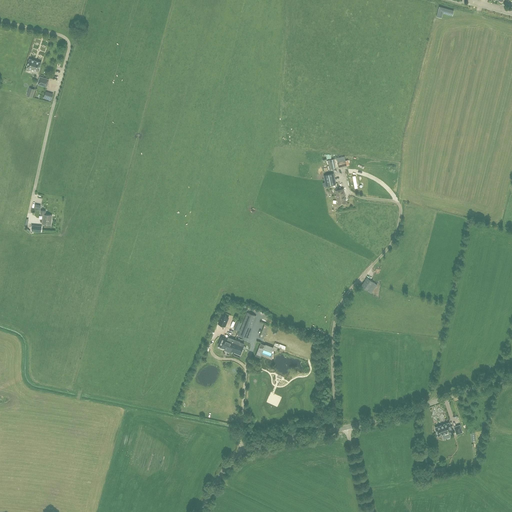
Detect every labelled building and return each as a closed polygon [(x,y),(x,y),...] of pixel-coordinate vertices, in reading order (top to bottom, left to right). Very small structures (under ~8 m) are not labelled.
[(452,16),(453,11),(439,7),(436,16),(441,18),(443,13),(452,16)] [(29,59),(27,67),(27,68),(27,67),(28,68),(27,69),(32,70),(32,69),(38,71),(39,71),(38,71),(41,63),(30,59),(29,59)] [(49,80),(40,77),(38,84),(46,87),(49,80)] [(347,169),(345,159),(337,161),(339,171),(347,169)] [(325,182),(323,183),(324,187),(335,184),(333,173),(324,175),(325,182)] [(335,191),(338,205),(346,203),(344,197),(345,197),(343,189),(335,191)] [(51,224),(52,215),(45,215),(45,211),(41,211),(41,215),(43,215),(42,224),(51,224)] [(367,278),(361,286),(368,291),(374,282),(367,278)] [(247,312),(238,334),(247,338),(256,316),(247,312)] [(230,351),(235,340),(228,338),(228,339),(225,338),(222,347),(225,348),(224,350),(230,352),(230,351)] [(235,340),(230,351),(240,354),(243,346),(244,344),(240,342),(240,341),(235,340)] [(449,423),(435,428),(438,436),(452,431),(449,423)] [(454,427),(456,434),(463,432),(460,425),(454,427)]
